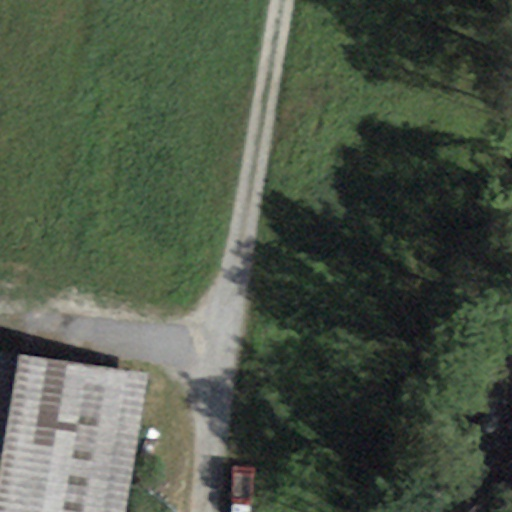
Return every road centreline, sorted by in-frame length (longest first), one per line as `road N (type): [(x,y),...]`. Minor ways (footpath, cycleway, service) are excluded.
road 1 (track): [(198,511),(281,0)]
road 2 (track): [(222,350),(56,319)]
